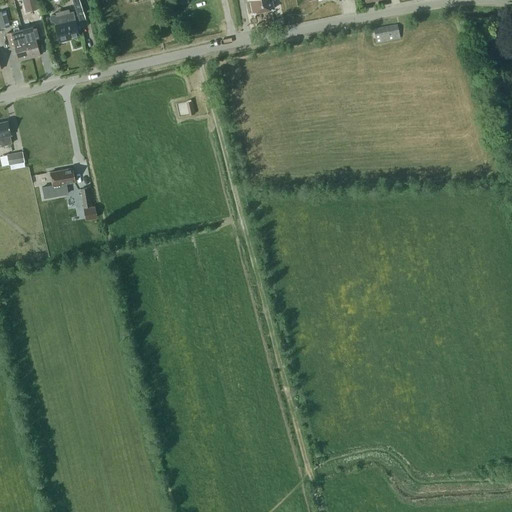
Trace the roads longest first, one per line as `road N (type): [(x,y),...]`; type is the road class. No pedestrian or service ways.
road 1 (track): [(196,51),(322,511)]
road 2 (tertiary): [(0,96),(460,0)]
